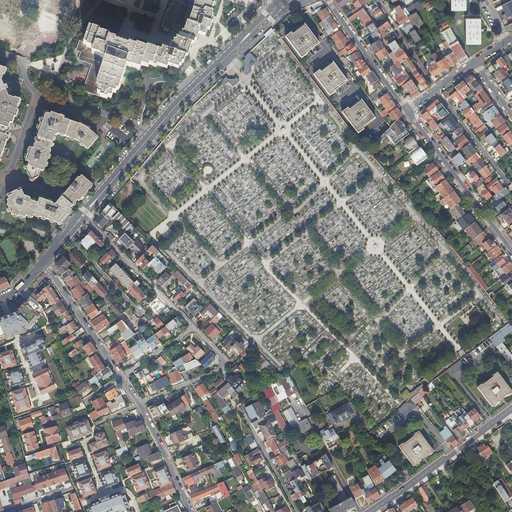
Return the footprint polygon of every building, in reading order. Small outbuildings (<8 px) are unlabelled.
[(0,0),(0,41),(16,46),(34,34),(34,20),(17,16),(20,0),(40,0),(58,5),(59,0),(0,0)] [(173,0),(172,6),(171,5),(169,11),(168,10),(162,27),(170,30),(170,28),(177,30),(183,32),(184,32),(199,37),(200,33),(206,35),(208,29),(211,30),(213,23),(212,22),(213,19),(214,15),(212,15),(214,11),(212,11),(215,1),(214,0),(173,0)] [(363,7),(362,6),(359,0),(355,3),(358,7),(346,15),(348,18),(350,17),(363,7)] [(451,0),(451,10),(466,9),(465,0),(451,0)] [(416,12),(423,9),(422,6),(419,1),(406,9),(408,12),(410,15),(414,13),(416,12)] [(36,27),(53,33),(58,15),(44,10),(46,2),(44,2),(36,27)] [(374,8),(378,6),(376,2),(369,7),(370,8),(371,11),(374,8)] [(409,20),(407,17),(406,17),(405,14),(399,5),(395,8),(394,8),(399,16),(396,18),(397,20),(398,22),(400,25),(404,23),(407,21),(409,20)] [(382,12),(378,6),(374,8),(376,11),(374,12),(373,11),(372,12),(376,17),(382,12)] [(369,24),(373,22),(371,20),(366,10),(363,7),(350,17),(352,20),(359,15),(363,20),(364,23),(367,21),(369,24)] [(511,11),(511,7),(511,8),(498,15),(500,19),(502,19),(509,15),(508,13),(511,11)] [(371,20),(376,17),(372,12),(371,11),(370,8),(366,10),(371,20)] [(327,13),(325,9),(317,14),(322,21),(323,21),(329,16),(327,13)] [(423,23),(416,12),(414,13),(407,17),(409,20),(411,23),(415,21),(416,23),(418,26),(423,23)] [(332,20),(329,16),(323,21),(322,21),(320,22),(325,30),(334,23),(332,20)] [(466,43),(480,43),(481,18),(466,18),(466,43)] [(410,32),(415,29),(412,25),(411,23),(409,20),(407,21),(404,23),(406,25),(402,28),(404,30),(407,34),(410,32)] [(391,26),(388,21),(381,25),(377,28),(378,29),(383,37),(387,34),(385,31),(386,30),(386,29),(391,26)] [(372,33),(378,29),(377,28),(373,22),(369,24),(365,27),(366,29),(369,28),(370,29),(372,33)] [(325,30),(322,32),(325,36),(330,33),(331,34),(334,32),(333,30),(338,27),(337,25),(335,23),(334,23),(325,30)] [(306,53),(318,44),(304,24),(291,34),(290,33),(285,37),(301,58),(307,54),(306,53)] [(79,59),(93,64),(84,90),(101,96),(100,96),(107,99),(108,97),(111,98),(113,92),(115,93),(117,90),(118,90),(126,67),(130,68),(131,67),(140,70),(141,66),(148,68),(149,65),(151,66),(156,68),(157,65),(167,69),(168,65),(179,69),(180,65),(181,66),(182,63),(184,63),(186,56),(187,56),(191,47),(193,38),(182,35),(181,35),(179,35),(178,38),(177,38),(176,41),(174,41),(173,44),(172,44),(169,51),(163,49),(162,51),(158,50),(158,51),(152,49),(144,47),(143,48),(137,46),(136,47),(129,45),(129,46),(121,44),(116,42),(116,40),(109,38),(109,37),(103,35),(103,33),(89,28),(84,42),(81,41),(78,48),(83,49),(82,52),(79,59)] [(415,30),(421,39),(425,36),(420,29),(418,31),(417,28),(415,30)] [(459,44),(451,28),(443,33),(452,48),(455,47),(459,44)] [(416,42),(421,39),(415,30),(415,29),(410,32),(416,42)] [(339,30),(327,39),(328,40),(331,37),(340,31),(339,30)] [(340,31),(331,37),(336,44),(344,38),(342,34),(340,31)] [(380,37),(375,31),(369,36),(372,39),(373,42),(380,37)] [(388,44),(388,45),(394,41),(392,37),(386,41),(388,44)] [(347,41),(344,38),(336,44),(340,50),(349,44),(347,41)] [(380,42),(379,39),(378,39),(374,43),(370,45),(372,48),(375,53),(383,47),(382,45),(383,45),(381,41),(380,42)] [(393,51),(394,53),(400,49),(398,46),(395,40),(394,41),(388,45),(392,50),(392,51),(393,51)] [(450,52),(452,50),(451,49),(446,41),(444,42),(442,43),(447,51),(449,50),(450,52)] [(340,52),(337,54),(339,55),(346,50),(347,50),(346,51),(349,54),(355,50),(354,47),(351,44),(340,52)] [(461,57),(466,55),(459,44),(455,47),(452,48),(451,49),(452,50),(453,52),(458,60),(461,57)] [(386,56),(388,54),(383,47),(375,53),(377,56),(380,60),(382,59),(386,56)] [(78,48),(78,51),(81,52),(78,60),(92,64),(91,68),(90,70),(83,90),(100,96),(101,96),(84,90),(93,64),(79,59),(82,52),(83,49),(78,48)] [(401,62),(404,60),(408,57),(405,53),(403,51),(401,48),(400,49),(394,53),(398,59),(401,62)] [(394,63),(398,59),(394,53),(393,51),(390,53),(386,56),(382,59),(384,61),(386,65),(390,63),(388,60),(391,57),(393,60),(392,61),(393,63),(394,63)] [(249,52),(244,57),(245,59),(242,62),(244,64),(244,70),(242,72),(245,75),(251,71),(249,68),(258,61),(249,52)] [(458,60),(453,52),(444,57),(450,66),(454,63),(458,60)] [(354,63),(362,57),(360,55),(358,53),(356,54),(355,53),(350,57),(354,63)] [(450,66),(444,57),(440,60),(438,57),(435,53),(431,55),(436,63),(441,71),(442,71),(446,69),(450,66)] [(511,61),(508,56),(507,55),(502,59),(501,58),(497,61),(499,64),(499,65),(502,68),(504,67),(511,61)] [(416,69),(408,57),(404,60),(416,77),(420,75),(416,70),(416,69)] [(405,69),(401,62),(398,59),(394,63),(394,64),(390,67),(393,71),(396,75),(402,71),(405,69)] [(361,63),(359,60),(353,64),(358,70),(366,65),(364,62),(363,61),(361,63)] [(334,90),(346,81),(332,62),(320,71),(319,70),(313,75),(329,96),(335,92),(334,90)] [(434,76),(441,71),(436,63),(429,68),(434,76)] [(6,89),(4,85),(2,80),(3,77),(4,73),(5,70),(4,68),(0,66),(0,160),(1,160),(0,158),(2,152),(3,152),(6,143),(5,143),(6,140),(8,135),(6,135),(7,132),(8,128),(10,122),(12,123),(15,116),(17,109),(18,106),(19,101),(19,100),(19,99),(18,99),(14,98),(8,96),(6,91),(6,89)] [(306,105),(313,99),(289,70),(284,70),(282,67),(282,66),(272,66),(272,69),(268,69),(255,80),(258,83),(259,83),(259,85),(264,91),(264,92),(279,110),(283,108),(286,105),(291,105),(290,105),(298,105),(299,107),(306,107),(306,105)] [(366,66),(358,71),(359,72),(361,71),(365,77),(371,73),(366,66)] [(504,68),(504,67),(502,68),(495,73),(499,78),(502,83),(510,77),(507,72),(506,73),(503,69),(504,68)] [(408,75),(405,69),(402,71),(406,77),(397,83),(399,86),(410,78),(408,75)] [(365,77),(363,78),(364,80),(367,78),(371,85),(372,84),(375,89),(381,85),(377,80),(378,80),(376,77),(372,72),(371,73),(365,77)] [(416,77),(424,89),(427,86),(428,86),(424,80),(423,81),(420,75),(416,77)] [(470,76),(465,81),(469,87),(471,86),(476,82),(474,78),(473,77),(470,76)] [(228,79),(226,77),(222,81),(225,84),(228,82),(232,86),(239,81),(236,78),(234,80),(228,79)] [(412,93),(418,89),(413,82),(412,79),(403,85),(404,86),(406,89),(408,87),(409,88),(412,93)] [(457,91),(464,99),(466,97),(464,94),(469,91),(463,82),(459,85),(455,88),(457,91)] [(479,86),(476,82),(471,86),(473,88),(477,94),(482,90),(479,86)] [(511,85),(511,83),(510,82),(508,84),(507,82),(502,85),(505,89),(508,93),(511,89),(511,85)] [(446,100),(449,98),(448,97),(456,91),(454,88),(448,92),(447,93),(446,94),(444,92),(442,94),(446,100)] [(382,92),(380,89),(369,97),(373,103),(378,100),(384,95),(382,92)] [(415,97),(417,95),(420,93),(418,90),(409,96),(410,98),(411,99),(415,97)] [(486,95),(482,90),(477,94),(475,95),(474,95),(480,103),(477,105),(476,104),(470,108),(474,112),(474,113),(481,108),(490,102),(486,95)] [(462,103),(465,101),(464,99),(457,91),(449,98),(446,100),(448,101),(452,98),(455,102),(458,107),(460,105),(462,103)] [(384,95),(378,100),(383,107),(384,106),(391,101),(389,98),(386,94),(384,95)] [(428,114),(440,104),(437,100),(434,102),(435,103),(430,106),(428,108),(425,110),(428,114)] [(386,109),(380,113),(383,118),(388,114),(396,108),(394,105),(391,101),(387,104),(390,108),(387,110),(386,109)] [(469,106),(465,102),(465,101),(462,103),(463,105),(461,107),(459,109),(460,110),(461,113),(467,108),(468,107),(469,106)] [(363,130),(376,120),(362,102),(350,111),(349,110),(343,114),(359,135),(364,131),(363,130)] [(491,104),(490,102),(481,108),(483,111),(482,112),(483,114),(493,107),(491,104)] [(442,107),(440,104),(428,114),(431,118),(434,116),(433,115),(439,111),(440,112),(445,108),(445,107),(444,108),(442,107)] [(496,111),(493,107),(483,114),(478,117),(479,119),(483,116),(488,122),(490,121),(499,115),(496,111)] [(396,108),(388,114),(395,123),(398,120),(402,116),(399,112),(396,108)] [(446,109),(445,108),(440,112),(441,113),(440,114),(438,116),(441,120),(448,115),(445,110),(446,109)] [(467,117),(474,112),(470,108),(469,110),(467,108),(461,113),(463,115),(466,118),(467,117)] [(428,123),(432,119),(431,118),(428,114),(425,110),(424,109),(420,111),(420,113),(424,117),(425,119),(423,120),(424,121),(426,120),(428,123)] [(88,149),(98,138),(98,137),(95,135),(92,131),(90,130),(86,127),(85,126),(82,125),(78,124),(70,121),(65,119),(64,119),(65,117),(64,116),(60,115),(57,114),(53,112),(52,112),(51,113),(50,114),(48,113),(46,112),(45,114),(44,117),(42,116),(41,118),(40,122),(39,125),(38,129),(37,130),(39,131),(38,136),(37,138),(38,138),(37,141),(36,142),(36,141),(35,143),(34,147),(34,148),(30,147),(30,148),(28,153),(27,154),(26,159),(25,161),(29,162),(27,166),(25,167),(26,169),(31,178),(31,180),(34,179),(38,177),(40,170),(43,171),(44,170),(46,166),(47,162),(48,159),(50,154),(51,151),(50,149),(51,147),(51,146),(52,143),(53,141),(55,137),(55,136),(58,134),(59,134),(64,136),(70,138),(71,138),(74,139),(77,140),(80,143),(83,145),(87,149),(88,149)] [(478,117),(474,113),(474,112),(467,117),(469,119),(470,121),(473,125),(480,120),(479,119),(478,117)] [(501,118),(499,115),(490,121),(496,129),(504,123),(501,118)] [(439,143),(440,141),(446,137),(445,136),(437,125),(433,120),(432,119),(428,123),(430,126),(429,127),(432,130),(434,131),(435,132),(435,133),(434,134),(438,139),(437,140),(439,143)] [(395,123),(392,126),(390,127),(391,128),(399,121),(398,120),(395,123)] [(484,125),(480,120),(473,125),(472,125),(473,126),(477,124),(479,126),(474,130),(477,133),(485,127),(484,125)] [(399,121),(391,128),(392,129),(391,130),(395,135),(396,134),(397,136),(392,140),(395,145),(409,134),(404,128),(405,127),(402,122),(401,123),(400,121),(399,121)] [(447,131),(440,123),(437,125),(445,136),(446,135),(447,136),(449,134),(456,129),(454,126),(454,125),(447,131)] [(487,123),(484,125),(485,127),(486,127),(490,133),(493,131),(487,123)] [(502,136),(510,131),(507,128),(505,124),(497,130),(502,137),(502,136)] [(490,133),(486,127),(483,129),(484,131),(485,132),(482,135),(481,134),(478,136),(480,137),(482,140),(490,133)] [(459,149),(468,143),(463,136),(462,136),(457,130),(452,134),(457,140),(455,142),(459,146),(456,148),(456,149),(457,151),(459,149)] [(511,136),(511,134),(510,131),(502,136),(508,144),(506,145),(507,147),(509,146),(511,143),(511,139),(511,137),(511,136)] [(496,140),(491,135),(483,142),(485,145),(493,139),(495,141),(496,140)] [(451,152),(455,149),(450,142),(446,137),(440,141),(443,145),(444,144),(449,150),(451,152)] [(407,152),(409,155),(419,148),(417,145),(417,144),(416,142),(415,141),(414,141),(411,138),(404,143),(405,145),(406,146),(405,147),(408,151),(407,152)] [(503,150),(498,143),(497,144),(498,146),(495,148),(497,152),(500,154),(502,158),(505,155),(507,154),(506,154),(505,152),(503,150)] [(269,170),(270,168),(272,176),(275,177),(276,177),(279,183),(282,184),(287,183),(284,182),(286,176),(290,174),(291,180),(301,165),(295,164),(297,161),(295,155),(290,157),(286,155),(287,151),(277,144),(276,144),(274,149),(267,151),(272,152),(273,155),(270,156),(269,154),(266,155),(265,159),(262,160),(264,167),(269,170)] [(476,153),(475,151),(472,147),(469,144),(462,149),(466,156),(463,158),(465,161),(466,162),(475,154),(476,153)] [(428,158),(420,147),(419,148),(409,155),(411,158),(417,166),(428,158)] [(451,159),(452,159),(457,155),(454,151),(448,156),(451,159)] [(461,164),(465,161),(463,158),(462,157),(459,159),(457,157),(458,155),(458,154),(457,155),(452,159),(458,167),(461,164)] [(473,164),(479,159),(475,154),(466,162),(468,165),(472,162),(473,164)] [(479,172),(486,166),(486,165),(485,166),(482,162),(480,159),(479,159),(473,164),(479,172)] [(430,178),(439,172),(436,168),(433,164),(424,170),(430,178)] [(487,167),(486,166),(479,172),(485,179),(491,174),(488,171),(486,168),(487,167)] [(470,171),(472,170),(470,167),(469,167),(461,173),(464,176),(470,171)] [(409,177),(417,172),(414,168),(407,173),(409,177)] [(475,182),(479,179),(475,174),(472,170),(470,171),(468,173),(469,175),(472,178),(475,182)] [(430,178),(428,180),(429,182),(432,180),(437,186),(445,181),(445,180),(442,176),(439,172),(430,178)] [(81,199),(83,197),(83,196),(85,195),(88,191),(89,189),(93,185),(82,175),(81,176),(80,177),(79,177),(78,178),(75,181),(65,193),(64,194),(62,197),(55,204),(53,204),(53,203),(51,202),(47,201),(45,200),(41,198),(39,199),(38,203),(36,202),(32,201),(31,200),(30,197),(24,195),(22,190),(21,188),(19,189),(9,194),(7,195),(8,197),(9,199),(7,200),(8,203),(7,206),(9,206),(8,209),(8,211),(10,211),(12,212),(12,214),(14,215),(18,216),(19,217),(19,215),(20,216),(24,217),(26,218),(27,216),(28,216),(32,217),(34,217),(34,215),(35,215),(40,217),(42,217),(46,219),(50,220),(54,221),(58,223),(60,223),(61,222),(63,220),(66,217),(68,214),(71,211),(72,210),(70,209),(72,207),(73,206),(73,205),(75,203),(76,202),(77,200),(79,201),(81,199)] [(495,186),(498,183),(496,180),(493,182),(489,177),(485,181),(488,185),(488,186),(486,187),(486,188),(488,191),(495,186)] [(445,181),(437,186),(436,187),(440,193),(449,186),(447,184),(445,181)] [(481,192),(485,189),(479,181),(475,184),(478,188),(479,189),(481,192)] [(500,186),(498,183),(495,186),(496,187),(492,190),(495,193),(494,194),(493,193),(491,194),(493,197),(503,189),(500,186)] [(449,186),(440,193),(444,199),(453,192),(449,186)] [(505,187),(503,189),(493,197),(495,198),(491,202),(498,212),(506,205),(501,199),(505,196),(505,195),(509,192),(505,187)] [(135,192),(131,188),(125,196),(129,199),(128,200),(131,203),(133,200),(130,198),(135,192)] [(491,197),(485,189),(481,192),(482,194),(484,197),(486,200),(491,197)] [(453,192),(444,199),(441,201),(444,205),(448,211),(457,205),(461,202),(456,196),(453,192)] [(115,209),(110,204),(108,206),(104,211),(101,214),(108,220),(116,210),(115,210),(115,209)] [(459,208),(457,205),(448,211),(447,212),(450,215),(451,214),(456,221),(464,214),(462,211),(464,210),(459,208)] [(510,227),(511,224),(511,212),(509,208),(500,214),(505,221),(510,227)] [(126,233),(132,226),(119,213),(113,219),(126,233)] [(466,213),(464,214),(456,221),(464,231),(465,230),(474,223),(470,218),(466,213)] [(108,220),(101,214),(94,223),(97,226),(99,224),(103,228),(105,226),(104,225),(107,222),(108,223),(110,221),(108,220)] [(503,228),(507,225),(500,216),(496,218),(503,228)] [(478,228),(474,223),(465,230),(473,240),(476,238),(477,237),(482,233),(478,228)] [(138,238),(141,235),(133,227),(130,229),(138,238)] [(92,232),(89,234),(96,242),(100,247),(103,243),(97,237),(92,232)] [(483,232),(482,233),(477,237),(483,244),(489,239),(486,236),(483,232)] [(126,233),(118,240),(125,247),(132,240),(126,233)] [(96,242),(89,234),(80,242),(91,254),(96,249),(93,245),(96,242)] [(490,239),(489,239),(483,244),(482,245),(488,251),(495,246),(492,241),(492,242),(490,239)] [(137,240),(129,247),(138,256),(145,248),(137,240)] [(111,247),(109,246),(103,252),(105,255),(109,252),(112,249),(111,247)] [(155,257),(159,253),(152,246),(151,248),(136,262),(143,270),(146,266),(147,265),(149,263),(143,256),(144,255),(146,257),(149,254),(150,253),(152,255),(151,256),(149,259),(151,261),(155,257)] [(497,246),(489,252),(494,259),(501,254),(498,250),(499,249),(497,246)] [(85,262),(74,251),(68,257),(72,261),(71,262),(73,265),(74,264),(79,268),(85,262)] [(113,256),(109,252),(100,261),(104,264),(113,256)] [(149,263),(147,265),(149,267),(150,266),(151,267),(154,269),(155,268),(161,262),(159,260),(163,256),(159,253),(155,257),(151,261),(149,263)] [(505,257),(503,254),(492,262),(493,263),(495,262),(498,267),(505,263),(502,259),(505,257)] [(71,264),(64,257),(55,266),(62,275),(68,271),(67,269),(67,268),(71,264)] [(511,265),(509,261),(500,267),(506,275),(511,270),(511,267),(510,265),(511,265)] [(165,269),(168,266),(166,265),(165,266),(161,262),(155,268),(154,269),(159,275),(163,271),(165,269)] [(109,270),(128,289),(134,283),(116,264),(109,270)] [(171,277),(177,271),(172,266),(168,270),(170,273),(171,274),(169,276),(170,278),(171,277)] [(0,290),(10,287),(0,269),(0,290)] [(68,271),(62,275),(61,276),(63,279),(64,278),(67,282),(73,278),(71,274),(72,273),(69,270),(68,271)] [(98,282),(87,271),(82,276),(88,284),(92,288),(98,282)] [(184,285),(187,281),(177,271),(174,275),(180,281),(183,285),(184,285)] [(156,281),(161,287),(161,286),(167,281),(165,279),(168,275),(166,274),(167,273),(166,272),(163,275),(161,277),(156,281)] [(511,272),(508,275),(507,274),(506,275),(500,279),(505,286),(511,281),(511,272)] [(76,276),(73,278),(67,282),(70,286),(78,280),(76,276)] [(173,280),(171,277),(170,278),(167,281),(161,286),(164,289),(173,280)] [(81,284),(78,280),(70,286),(73,289),(81,284)] [(140,284),(137,281),(134,283),(128,289),(140,302),(145,297),(137,287),(140,284)] [(188,292),(193,287),(187,281),(184,285),(188,289),(186,290),(187,291),(188,292)] [(92,288),(102,299),(102,298),(104,297),(107,294),(108,293),(98,282),(92,288)] [(81,284),(73,289),(72,290),(78,300),(85,295),(81,289),(84,287),(81,284)] [(93,289),(88,284),(84,287),(89,293),(93,289)] [(47,297),(54,292),(49,285),(41,290),(46,296),(47,297)] [(187,297),(195,289),(193,287),(188,292),(187,293),(178,302),(181,305),(188,298),(187,297)] [(492,293),(488,288),(485,291),(491,298),(494,295),(493,293),(492,293)] [(46,296),(41,290),(38,294),(36,297),(31,294),(25,303),(23,301),(16,310),(0,315),(0,340),(28,329),(43,312),(40,306),(38,304),(41,300),(43,299),(46,296)] [(193,298),(199,293),(196,290),(190,296),(193,298)] [(54,292),(47,297),(53,306),(60,302),(61,301),(54,292)] [(176,303),(178,302),(187,293),(186,292),(183,294),(181,292),(178,295),(175,298),(174,298),(175,299),(173,300),(176,303)] [(87,294),(85,295),(78,300),(85,310),(89,307),(92,305),(88,298),(89,297),(87,294)] [(102,299),(110,308),(112,307),(115,303),(107,294),(104,297),(102,298),(102,299)] [(167,308),(157,297),(157,298),(153,301),(151,303),(151,304),(150,304),(155,310),(154,311),(158,316),(161,314),(164,311),(167,308)] [(193,298),(184,307),(190,313),(194,318),(200,312),(203,309),(203,308),(201,306),(199,306),(196,304),(195,303),(195,300),(193,298)] [(144,301),(143,301),(139,305),(144,310),(149,305),(150,304),(151,304),(149,301),(147,303),(145,300),(144,301)] [(60,302),(53,306),(49,309),(51,311),(53,310),(54,311),(52,312),(52,313),(53,313),(63,306),(60,302)] [(110,308),(119,317),(124,312),(119,306),(116,303),(115,303),(112,307),(110,308)] [(216,316),(219,313),(209,303),(205,307),(203,308),(203,309),(200,312),(204,315),(206,313),(212,320),(216,316)] [(93,305),(92,305),(89,307),(90,308),(85,311),(91,319),(97,315),(100,312),(100,311),(98,312),(93,305)] [(56,314),(58,317),(66,311),(63,306),(53,313),(54,315),(56,314)] [(170,310),(168,308),(167,308),(164,311),(161,314),(163,316),(170,310)] [(66,311),(58,317),(64,326),(65,325),(66,325),(72,320),(66,311)] [(101,312),(100,312),(97,315),(91,319),(90,320),(98,331),(109,324),(102,313),(101,312)] [(128,324),(131,321),(125,314),(122,317),(128,324)] [(218,318),(216,316),(212,320),(209,323),(211,324),(204,331),(213,339),(219,333),(212,325),(218,318)] [(152,331),(154,335),(158,332),(157,330),(159,328),(160,330),(164,326),(158,318),(153,321),(157,325),(155,327),(154,327),(151,329),(152,330),(152,331)] [(121,320),(119,322),(107,330),(109,334),(118,328),(122,333),(128,328),(121,320)] [(165,326),(169,331),(170,331),(177,325),(173,320),(165,326)] [(126,325),(129,329),(131,327),(134,330),(137,327),(131,321),(128,324),(126,325)] [(64,326),(60,329),(61,331),(66,329),(69,334),(77,329),(73,322),(66,326),(66,325),(65,325),(64,326)] [(511,330),(511,325),(510,323),(489,339),(507,362),(511,359),(511,358),(511,356),(502,344),(505,341),(503,338),(511,330)] [(167,339),(172,336),(169,331),(166,327),(161,330),(155,334),(154,335),(155,335),(154,335),(158,340),(160,339),(159,338),(164,335),(167,339)] [(67,337),(62,341),(64,344),(70,341),(70,342),(78,337),(77,336),(79,335),(79,334),(81,332),(82,333),(84,331),(82,328),(68,338),(67,337)] [(134,335),(128,328),(122,333),(121,333),(126,340),(130,338),(134,335)] [(18,345),(31,371),(44,364),(37,351),(42,349),(41,346),(45,345),(40,334),(30,339),(31,341),(27,343),(26,341),(18,345)] [(152,349),(160,343),(158,340),(154,335),(151,338),(146,341),(151,349),(152,349)] [(227,338),(221,344),(227,351),(233,344),(227,338)] [(75,349),(83,344),(81,340),(73,345),(75,349)] [(143,353),(143,354),(148,351),(151,349),(146,341),(145,340),(144,342),(142,343),(141,341),(139,342),(140,344),(138,346),(143,353)] [(124,342),(121,344),(129,355),(132,353),(126,344),(124,342)] [(136,357),(143,353),(138,346),(136,342),(135,343),(136,345),(130,348),(133,353),(136,357)] [(239,356),(244,350),(242,347),(243,346),(241,343),(239,344),(236,342),(231,348),(239,356)] [(88,357),(96,351),(90,343),(83,348),(88,355),(87,355),(88,357)] [(257,352),(250,344),(241,354),(243,356),(244,357),(252,349),(256,353),(254,355),(260,360),(263,357),(257,352)] [(111,350),(110,351),(117,362),(126,356),(119,345),(113,349),(111,350)] [(186,349),(195,359),(197,360),(204,353),(197,346),(193,349),(189,345),(186,349)] [(78,353),(76,349),(69,354),(71,357),(78,353)] [(0,352),(0,360),(3,369),(16,364),(12,350),(0,352)] [(175,368),(178,367),(189,361),(193,360),(189,353),(184,356),(176,362),(175,361),(172,363),(175,368)] [(205,359),(205,358),(202,361),(205,364),(208,361),(211,364),(217,359),(211,353),(205,359)] [(99,373),(105,369),(96,355),(89,360),(95,368),(99,373)] [(257,372),(260,369),(265,364),(264,363),(266,361),(263,358),(259,362),(253,369),(257,372)] [(178,367),(175,368),(177,370),(191,364),(189,361),(178,367)] [(464,366),(460,361),(452,367),(445,372),(446,374),(449,378),(456,372),(464,366)] [(241,364),(239,366),(246,375),(249,372),(241,364)] [(241,370),(236,365),(234,367),(232,369),(236,374),(241,370)] [(142,370),(138,372),(141,378),(145,376),(152,392),(158,390),(154,382),(146,366),(142,369),(142,370)] [(103,380),(113,374),(108,367),(105,369),(99,373),(97,374),(95,375),(97,380),(98,381),(102,379),(103,380)] [(6,372),(11,387),(23,383),(19,368),(6,372)] [(184,373),(186,378),(193,375),(190,368),(183,371),(184,373)] [(32,375),(42,393),(54,387),(45,369),(32,375)] [(180,379),(183,378),(177,371),(168,375),(171,379),(170,380),(171,383),(172,382),(172,383),(180,379)] [(235,375),(233,372),(225,379),(228,381),(235,375)] [(236,381),(245,374),(243,372),(234,378),(236,381)] [(297,390),(287,372),(282,376),(266,387),(260,391),(263,395),(268,406),(274,403),(297,390)] [(481,385),(479,386),(477,388),(492,408),(494,406),(497,404),(496,403),(499,401),(500,402),(504,398),(504,397),(507,394),(508,395),(511,393),(511,392),(497,372),(495,374),(493,375),(493,377),(490,379),(485,382),(482,385),(481,385)] [(99,389),(102,387),(98,381),(97,380),(95,375),(94,376),(93,377),(88,381),(91,384),(94,382),(95,384),(96,384),(99,389)] [(158,390),(169,384),(166,377),(154,382),(158,390)] [(217,389),(225,383),(222,379),(214,384),(217,389)] [(230,394),(234,390),(228,383),(212,397),(221,409),(227,406),(220,397),(226,392),(227,394),(229,393),(230,394)] [(80,388),(78,386),(76,388),(77,390),(80,394),(89,388),(86,384),(80,388)] [(205,394),(208,391),(203,384),(195,390),(207,407),(205,407),(214,421),(218,418),(205,397),(207,396),(205,394)] [(419,393),(425,388),(423,385),(405,398),(407,402),(411,399),(419,393)] [(10,392),(15,413),(29,409),(24,388),(10,392)] [(110,401),(116,397),(118,396),(114,389),(105,395),(109,402),(110,401)] [(263,395),(260,391),(259,392),(251,396),(251,397),(251,399),(252,400),(254,403),(262,418),(272,412),(270,409),(264,413),(256,399),(263,395)] [(423,398),(419,393),(411,399),(415,404),(423,398)] [(185,407),(187,405),(191,403),(186,395),(180,398),(185,407)] [(96,410),(105,404),(101,397),(91,403),(96,410)] [(178,412),(185,407),(180,398),(179,397),(178,398),(178,400),(173,402),(173,403),(178,412)] [(411,399),(407,402),(406,402),(396,412),(401,418),(417,407),(415,404),(411,399)] [(111,404),(110,401),(109,402),(107,403),(110,410),(119,406),(116,401),(116,402),(115,400),(114,401),(114,402),(111,404)] [(59,419),(71,415),(66,402),(59,405),(62,415),(60,416),(59,413),(56,414),(57,416),(59,419)] [(357,410),(350,402),(327,415),(332,424),(335,422),(336,424),(353,415),(352,413),(357,410)] [(174,414),(178,412),(173,403),(166,407),(171,416),(174,414)] [(261,418),(262,418),(254,403),(250,405),(253,410),(251,411),(249,406),(245,408),(248,414),(249,417),(254,415),(253,414),(254,413),(258,419),(261,418)] [(96,417),(109,411),(106,404),(105,404),(96,410),(93,412),(88,414),(91,419),(96,417)] [(162,413),(163,412),(160,404),(151,407),(156,419),(163,417),(162,413)] [(53,421),(59,419),(57,416),(56,414),(54,408),(49,409),(53,421)] [(472,422),(480,417),(474,409),(467,415),(467,416),(472,422)] [(296,424),(301,434),(312,428),(307,419),(298,423),(291,410),(285,412),(293,426),(293,425),(296,424)] [(473,423),(472,422),(467,416),(463,419),(465,422),(463,424),(459,420),(455,423),(465,436),(468,434),(465,430),(473,423)] [(22,432),(33,428),(30,418),(18,422),(22,432)] [(266,441),(273,438),(276,436),(268,421),(265,422),(262,418),(261,418),(256,421),(251,424),(254,428),(258,426),(266,441)] [(455,423),(451,418),(449,419),(450,420),(446,423),(453,431),(453,432),(459,440),(460,439),(461,438),(462,439),(463,438),(466,437),(465,436),(455,423)] [(65,428),(71,441),(92,432),(87,420),(65,428)] [(124,425),(121,420),(112,424),(116,432),(119,431),(125,428),(124,425)] [(136,420),(132,422),(137,433),(138,434),(146,431),(141,421),(137,422),(136,420)] [(137,433),(132,422),(124,425),(125,428),(129,437),(133,435),(137,433)] [(298,435),(301,434),(296,424),(293,425),(298,435)] [(458,443),(457,442),(453,437),(454,436),(445,426),(443,428),(447,434),(442,438),(449,446),(451,444),(453,445),(454,446),(456,445),(458,443)] [(43,430),(47,444),(59,441),(56,427),(43,430)] [(214,431),(216,434),(216,435),(219,441),(220,440),(223,445),(226,443),(217,428),(214,431)] [(332,437),(333,440),(338,437),(333,429),(329,432),(328,430),(325,432),(324,430),(320,432),(324,441),(332,437)] [(183,437),(180,430),(169,434),(171,438),(172,442),(174,445),(176,444),(189,439),(187,435),(183,437)] [(113,431),(105,434),(112,451),(109,452),(113,459),(129,452),(126,446),(121,449),(120,449),(113,431)] [(23,435),(27,451),(38,448),(34,432),(23,435)] [(89,445),(92,451),(108,445),(103,432),(93,435),(96,442),(89,445)] [(429,455),(432,453),(434,452),(419,432),(417,433),(414,435),(415,436),(411,439),(407,442),(403,445),(402,444),(400,446),(398,447),(413,467),(414,466),(418,464),(417,463),(420,460),(421,462),(425,458),(425,457),(429,454),(429,455)] [(117,439),(117,440),(121,449),(126,446),(125,444),(123,441),(122,441),(121,438),(122,438),(120,434),(117,435),(116,435),(117,439)] [(250,449),(256,445),(251,435),(244,438),(250,449)] [(13,451),(9,436),(2,438),(6,454),(10,453),(13,451)] [(202,445),(196,436),(189,439),(176,444),(180,455),(202,445)] [(285,446),(289,444),(287,441),(277,446),(273,438),(266,441),(264,442),(267,448),(270,446),(271,447),(272,449),(276,457),(281,454),(279,449),(285,446)] [(434,452),(440,449),(438,443),(432,446),(434,452)] [(146,457),(152,455),(147,444),(137,448),(142,459),(146,457)] [(492,452),(488,446),(486,447),(484,445),(477,449),(480,453),(483,458),(492,452)] [(80,446),(65,452),(69,462),(84,456),(80,446)] [(289,469),(294,465),(292,460),(290,461),(287,456),(285,457),(283,453),(287,451),(285,446),(279,449),(281,454),(286,463),(287,466),(289,469)] [(56,447),(26,456),(27,461),(36,459),(54,453),(56,459),(60,460),(58,453),(57,450),(56,447)] [(259,456),(262,454),(259,449),(251,453),(254,458),(259,456)] [(104,451),(92,456),(98,471),(110,465),(104,451)] [(158,452),(152,455),(146,457),(148,462),(160,457),(158,452)] [(7,456),(5,456),(8,466),(11,465),(12,468),(13,468),(18,466),(16,461),(14,462),(12,454),(10,455),(10,453),(6,454),(7,456)] [(181,458),(183,463),(184,463),(186,467),(185,467),(187,472),(199,467),(193,453),(181,458)] [(265,460),(262,454),(259,456),(254,458),(251,453),(244,457),(248,463),(249,467),(254,464),(258,462),(261,461),(262,462),(265,460)] [(233,456),(234,457),(239,466),(242,465),(236,454),(233,456)] [(277,461),(280,466),(286,463),(281,454),(276,457),(275,458),(277,462),(277,461)] [(321,459),(307,466),(305,467),(311,479),(314,477),(333,467),(326,455),(320,458),(321,459)] [(237,468),(240,467),(239,466),(234,457),(231,459),(237,468)] [(91,474),(84,459),(70,464),(76,480),(91,474)] [(221,461),(212,465),(205,468),(207,474),(212,472),(215,479),(222,476),(219,469),(219,468),(223,467),(222,465),(223,465),(221,461)] [(384,479),(396,470),(389,461),(378,470),(384,479)] [(25,464),(18,466),(21,476),(28,474),(25,464)] [(124,469),(128,477),(141,471),(138,464),(124,469)] [(152,471),(160,487),(171,482),(164,465),(152,471)] [(289,469),(287,466),(282,469),(281,469),(288,483),(291,481),(295,479),(293,477),(289,469)] [(375,485),(384,479),(378,470),(375,466),(367,471),(375,485)] [(207,474),(205,468),(199,471),(201,476),(204,475),(206,480),(209,479),(207,474)] [(120,484),(114,469),(100,474),(106,489),(120,484)] [(233,472),(238,481),(242,479),(237,469),(233,472)] [(33,479),(35,485),(37,490),(61,483),(58,471),(33,479)] [(193,481),(194,484),(197,483),(196,479),(201,476),(199,471),(190,475),(192,480),(193,481)] [(130,478),(136,493),(149,487),(143,472),(130,478)] [(34,492),(32,486),(31,484),(31,483),(28,474),(25,475),(21,476),(16,478),(14,478),(7,481),(9,486),(13,499),(34,492)] [(269,508),(270,511),(273,509),(269,502),(262,490),(259,484),(258,481),(254,476),(254,474),(249,477),(255,487),(253,488),(255,492),(254,493),(257,498),(259,496),(263,504),(265,503),(268,509),(269,508)] [(181,479),(184,485),(187,484),(193,481),(192,480),(190,475),(181,479)] [(76,482),(82,498),(98,493),(91,476),(76,482)] [(340,504),(330,509),(329,510),(330,511),(344,511),(356,506),(351,498),(347,500),(334,476),(328,479),(340,504)] [(262,490),(265,488),(267,491),(275,487),(271,480),(270,479),(265,481),(265,480),(264,478),(258,481),(259,484),(262,490)] [(500,484),(509,499),(511,496),(511,495),(501,478),(498,481),(500,484)] [(7,481),(6,481),(0,482),(0,489),(9,486),(7,481)] [(504,502),(509,499),(500,484),(498,486),(495,481),(492,483),(504,502)] [(220,491),(225,489),(222,482),(190,496),(193,502),(195,501),(195,500),(196,500),(210,494),(219,490),(220,491)] [(175,491),(171,483),(168,485),(161,488),(164,495),(164,496),(165,497),(169,495),(168,493),(175,491)] [(355,498),(363,494),(359,486),(357,483),(355,484),(356,485),(353,487),(352,486),(349,487),(355,498)] [(368,503),(374,500),(370,492),(369,491),(366,485),(365,483),(359,486),(363,494),(368,503)] [(242,490),(250,503),(256,499),(249,486),(242,490)] [(425,486),(422,488),(428,499),(431,497),(425,486)] [(422,488),(421,487),(418,489),(423,498),(424,499),(426,498),(428,502),(424,504),(428,511),(435,511),(428,499),(422,488)] [(164,495),(161,488),(147,493),(149,499),(150,501),(161,496),(164,495)] [(223,499),(229,496),(225,489),(220,491),(223,499)] [(377,499),(380,497),(376,489),(370,492),(374,500),(377,499)] [(220,491),(219,490),(210,494),(211,496),(215,495),(218,501),(223,499),(220,491)] [(299,498),(303,495),(301,490),(292,495),(294,500),(299,498)] [(129,511),(122,492),(84,507),(86,511),(129,511)] [(76,511),(81,511),(82,511),(75,493),(70,495),(75,506),(74,507),(76,511)] [(147,493),(136,498),(138,504),(139,506),(140,509),(142,508),(140,503),(149,499),(147,493)] [(55,501),(57,509),(58,511),(59,511),(60,511),(62,510),(61,505),(63,504),(62,498),(55,501)] [(407,511),(417,506),(412,498),(399,507),(402,511),(407,511)] [(462,511),(468,511),(475,508),(469,500),(466,502),(465,500),(460,503),(460,504),(460,503),(462,506),(459,507),(462,511)] [(39,511),(51,511),(53,511),(53,510),(50,502),(42,505),(44,509),(39,511)] [(221,511),(217,502),(206,508),(208,511),(221,511)] [(180,511),(177,506),(175,503),(169,505),(171,509),(164,511),(180,511)]
